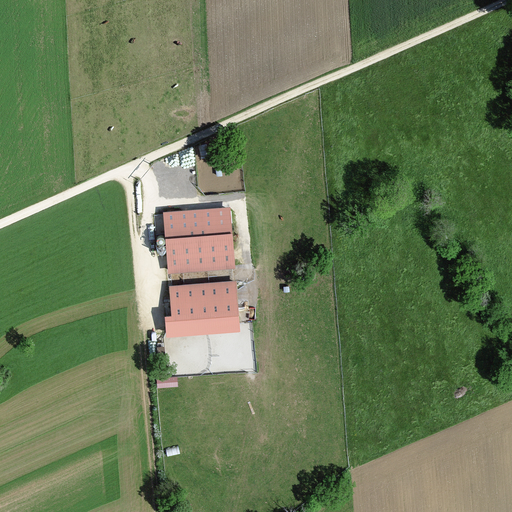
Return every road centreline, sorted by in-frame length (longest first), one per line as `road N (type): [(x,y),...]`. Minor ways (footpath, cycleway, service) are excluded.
road 1 (track): [(0,226),(511,1)]
road 2 (track): [(135,165),(154,511)]
